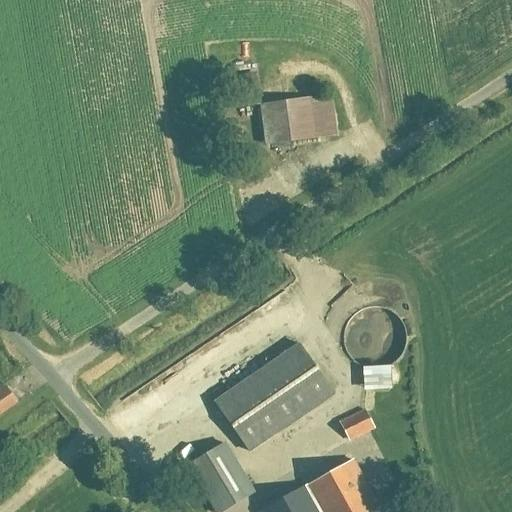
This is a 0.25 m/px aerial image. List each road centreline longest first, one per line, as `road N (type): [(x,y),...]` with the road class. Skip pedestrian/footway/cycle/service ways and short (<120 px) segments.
road 1 (residential): [(511,77),(51,376)]
road 2 (residential): [(51,376),(170,511)]
road 3 (track): [(100,431),(0,509)]
